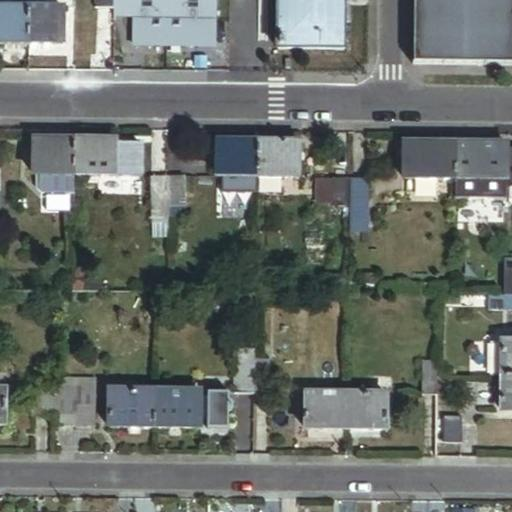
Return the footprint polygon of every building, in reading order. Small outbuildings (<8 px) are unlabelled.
[(46,0),(31,0),(31,10),(47,10),(46,0)] [(115,11),(115,0),(97,0),(97,10),(115,11)] [(176,0),(131,0),(131,50),(181,50),(182,25),(176,25),(176,0)] [(199,0),(176,0),(176,25),(182,25),(181,50),(203,51),(204,25),(199,25),(199,0)] [(280,0),(280,51),(346,53),(346,0),(280,0)] [(511,0),(414,0),(414,67),(511,68),(511,0)] [(0,45),(31,46),(31,10),(0,9),(0,45)] [(31,10),(31,46),(65,47),(65,11),(47,10),(31,10)] [(76,178),(76,142),(35,141),(35,177),(38,177),(76,178)] [(117,142),(76,142),(76,178),(116,178),(117,142)] [(219,179),(260,179),(261,144),(219,143),(219,179)] [(261,144),(260,179),(300,180),(301,144),(261,144)] [(456,182),(457,146),(406,145),(406,181),(456,182)] [(508,146),(457,146),(456,182),(502,182),(508,182),(508,160),(508,146)] [(511,160),(508,160),(508,182),(502,182),(502,200),(511,200),(511,160)] [(76,196),(76,178),(38,177),(37,191),(42,196),(76,196)] [(170,208),(170,179),(153,179),(153,223),(171,223),(170,208)] [(186,179),(170,179),(170,208),(186,209),(186,179)] [(334,208),(352,208),(352,180),(334,180),(334,208)] [(352,208),(351,223),(369,223),(369,180),(352,180),(352,208)] [(510,312),(510,298),(488,298),(488,312),(510,312)] [(511,343),(503,344),(503,379),(511,379),(511,343)] [(503,344),(491,344),(490,379),(503,379),(503,344)] [(256,396),(257,363),(257,355),(237,354),(237,362),(236,396),(256,396)] [(257,363),(256,396),(271,397),(271,363),(257,363)] [(440,378),(441,365),(425,364),(425,398),(440,399),(440,378)] [(511,379),(503,379),(503,413),(511,413),(511,379)] [(97,380),(57,380),(57,391),(76,392),(76,421),(76,429),(96,429),(97,380)] [(36,420),(57,421),(57,391),(36,391),(36,420)] [(57,391),(57,421),(76,421),(76,392),(57,391)] [(111,431),(156,431),(157,395),(111,394),(111,431)] [(157,395),(156,431),(201,432),(201,423),(201,401),(201,396),(157,395)] [(232,403),(230,402),(230,396),(209,396),(209,401),(201,401),(201,423),(209,422),(209,432),(230,432),(230,413),(231,413),(232,412),(234,411),(234,410),(235,408),(235,407),(234,406),(234,405),(233,403),(232,403)] [(308,432),(347,433),(347,397),(307,396),(308,432)] [(347,397),(347,433),(387,433),(387,397),(347,397)] [(440,419),(439,445),(463,445),(463,419),(440,419)] [(76,421),(57,421),(56,429),(76,429),(76,421)]
